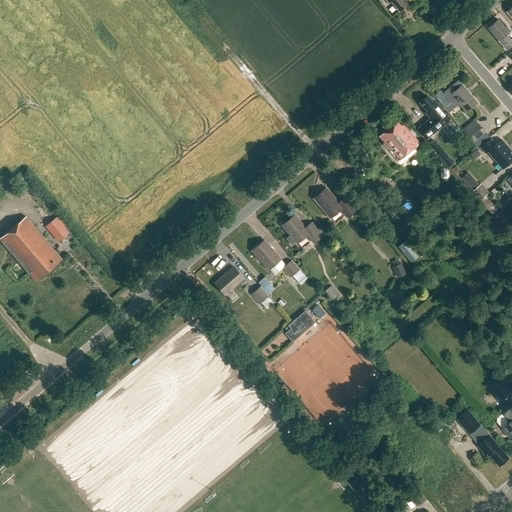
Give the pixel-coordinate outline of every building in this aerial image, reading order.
[(385,0),(389,4),(391,2),(399,11),(407,4),(404,1),(405,0),(385,0)] [(499,41),(506,50),(511,45),(511,41),(506,34),(510,31),(506,26),(505,27),(497,19),(488,27),(499,40),(499,41)] [(458,81),(443,93),(451,103),(455,99),(466,111),(476,102),(461,85),(458,81)] [(445,108),(451,103),(443,93),(440,90),(434,95),(445,108)] [(441,109),(433,100),(432,101),(427,96),(419,102),(427,111),(426,112),(430,118),(418,128),(427,139),(441,126),(446,132),(453,125),(449,120),(440,110),(441,109)] [(418,144),(404,128),(403,129),(397,122),(380,136),(400,160),(418,144)] [(477,123),(466,132),(474,141),(479,136),(485,132),(477,123)] [(489,137),(485,132),(479,136),(474,141),(473,142),(477,147),(489,137)] [(487,150),(502,168),(511,159),(511,155),(509,152),(510,151),(501,139),(494,145),(489,140),(481,147),(485,152),(487,150)] [(474,159),(480,154),(476,149),(470,154),(474,159)] [(462,178),(467,184),(473,178),(468,172),(462,178)] [(470,190),(478,199),(489,190),(481,180),(470,190)] [(354,194),(359,190),(352,182),(348,186),(354,194)] [(338,202),(326,188),(313,198),(330,218),(340,210),(346,218),(356,210),(344,197),(338,202)] [(375,199),(391,219),(397,214),(382,194),(375,199)] [(493,204),(487,197),(481,202),(491,214),(498,208),(494,204),(491,207),(490,206),(493,204)] [(400,203),(408,213),(414,208),(406,199),(400,203)] [(500,210),(491,218),(503,233),(511,225),(511,219),(510,217),(508,219),(500,210)] [(297,243),(307,235),(313,243),(322,235),(311,222),(305,227),(294,214),(282,225),(290,235),(286,238),(292,245),(296,242),(297,243)] [(25,216),(0,237),(0,239),(36,281),(62,259),(25,216)] [(55,217),(45,226),(47,230),(54,237),(64,228),(62,225),(58,221),(55,217)] [(258,257),(268,269),(280,259),(264,240),(252,251),(258,257)] [(281,268),(289,277),(299,269),(291,260),(281,268)] [(408,275),(404,263),(396,266),(400,278),(408,275)] [(233,267),(215,283),(225,295),(232,289),(231,289),(243,278),(233,267)] [(325,291),(333,301),(340,295),(332,285),(325,291)] [(258,304),(268,296),(260,286),(250,294),(258,304)] [(277,303),(281,307),(285,304),(281,299),(277,303)] [(312,311),(318,319),(325,314),(318,305),(312,311)] [(298,321),(285,333),(292,342),(315,322),(305,310),(296,318),(298,321)] [(500,377),(493,383),(505,398),(511,392),(500,377)] [(511,405),(502,414),(507,420),(507,424),(502,428),(506,434),(508,433),(511,437),(511,405)] [(454,419),(467,434),(479,424),(466,409),(454,419)] [(489,456),(498,466),(508,456),(489,433),(476,444),(487,457),(489,456)] [(469,460),(477,469),(483,463),(475,454),(469,460)] [(409,496),(418,506),(426,499),(418,489),(409,496)]
